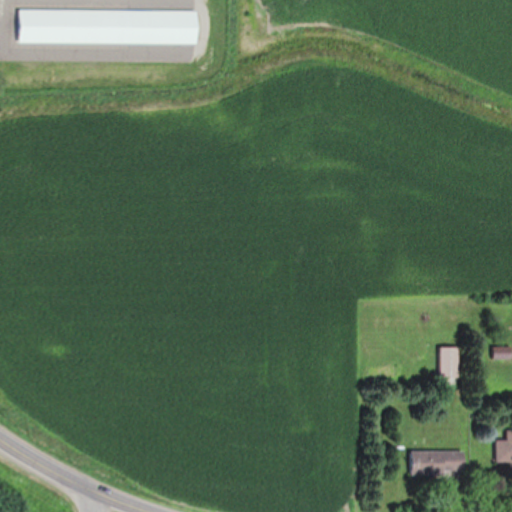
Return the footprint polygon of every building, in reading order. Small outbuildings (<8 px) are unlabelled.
[(18,43),(196,43),(196,9),(18,9),(18,43)] [(511,346),(492,347),(492,358),(511,358),(511,346)] [(457,347),(440,347),(440,378),(457,378),(457,347)] [(496,438),(496,460),(511,459),(511,427),(507,428),(507,438),(496,438)] [(466,474),(466,449),(410,449),(410,474),(466,474)]
